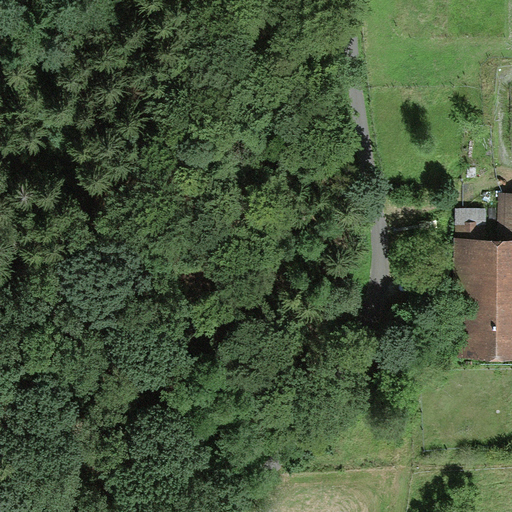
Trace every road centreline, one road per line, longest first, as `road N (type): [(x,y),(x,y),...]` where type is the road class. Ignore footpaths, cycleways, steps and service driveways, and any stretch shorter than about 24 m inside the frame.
road 1 (residential): [(225,511),(272,466),(340,368),(374,301),(353,0)]
road 2 (track): [(393,511),(402,423),(374,301)]
